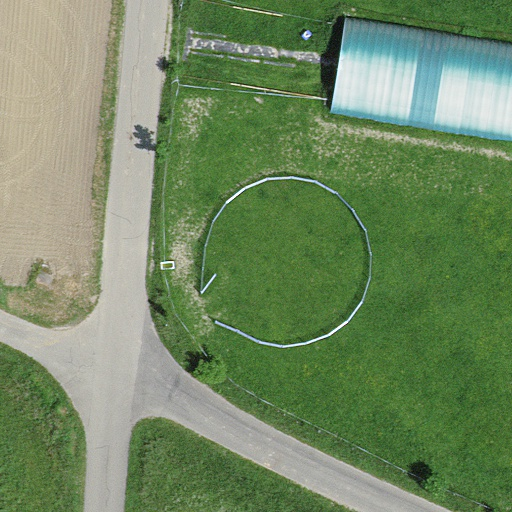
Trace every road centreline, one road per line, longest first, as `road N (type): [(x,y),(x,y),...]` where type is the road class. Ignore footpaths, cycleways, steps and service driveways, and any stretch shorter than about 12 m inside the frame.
road 1 (unclassified): [(115,377),(149,0)]
road 2 (unclassified): [(115,377),(405,511)]
road 3 (unclassified): [(115,377),(104,511)]
road 4 (track): [(0,324),(115,377)]
